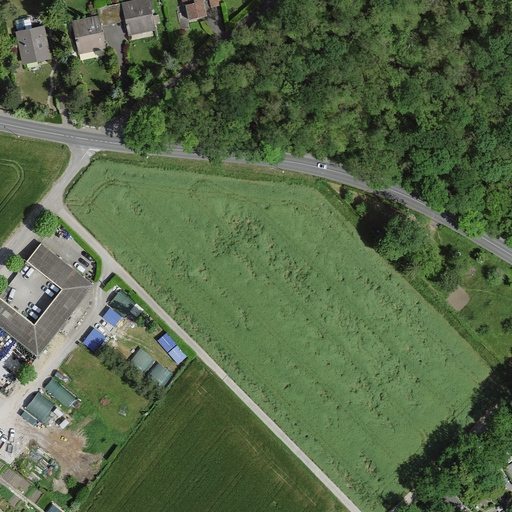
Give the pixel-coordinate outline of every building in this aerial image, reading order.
[(154,31),(146,0),(143,0),(122,5),(129,37),(154,31)] [(202,0),(181,0),(187,21),(207,16),(202,0)] [(103,50),(95,18),(70,24),(77,56),(103,50)] [(48,59),(40,27),(16,33),(22,64),(48,59)] [(408,237),(405,249),(421,253),(424,241),(408,237)] [(0,298),(0,325),(39,356),(60,329),(95,285),(42,244),(29,261),(64,289),(35,326),(0,298)] [(122,289),(105,316),(121,326),(138,299),(122,289)] [(101,351),(111,335),(97,325),(86,341),(101,351)] [(160,339),(181,361),(190,354),(169,331),(160,339)] [(149,366),(156,357),(143,347),(136,356),(149,366)] [(162,362),(156,370),(167,378),(173,370),(162,362)] [(69,407),(77,398),(55,377),(47,386),(69,407)] [(23,414),(38,426),(56,403),(40,391),(23,414)] [(501,470),(493,461),(486,467),(494,476),(501,470)] [(478,470),(472,477),(480,484),(486,477),(478,470)] [(462,477),(455,485),(471,500),(478,492),(462,477)] [(453,498),(448,502),(455,509),(460,505),(453,498)] [(443,511),(438,503),(430,508),(433,511),(443,511)]
